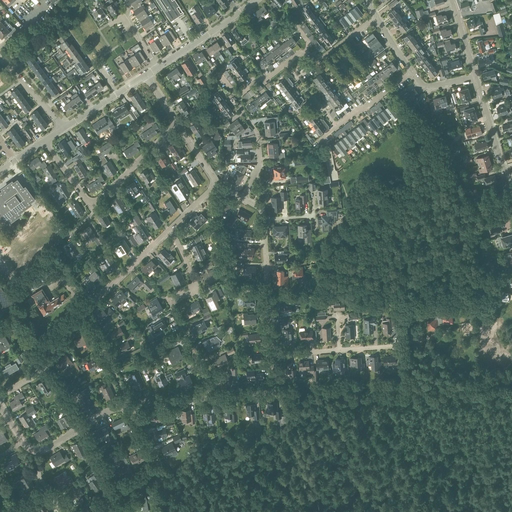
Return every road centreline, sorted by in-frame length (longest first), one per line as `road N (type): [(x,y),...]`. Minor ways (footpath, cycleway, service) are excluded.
road 1 (unclassified): [(212,399),(171,308),(193,288),(194,276),(171,229)]
road 2 (residential): [(43,141),(95,202),(177,124)]
road 3 (residential): [(135,405),(155,467),(90,511)]
road 4 (unclassified): [(272,355),(263,219)]
road 5 (residential): [(311,146),(410,72)]
road 6 (unclassified): [(511,195),(475,77)]
road 7 (unclassified): [(0,395),(42,367),(85,310)]
